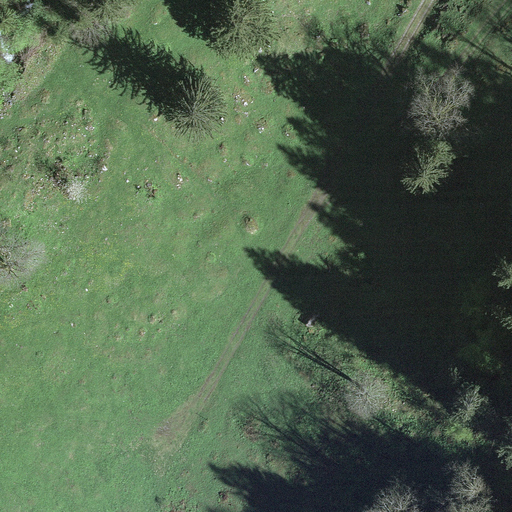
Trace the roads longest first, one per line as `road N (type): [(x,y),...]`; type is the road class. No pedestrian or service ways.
road 1 (track): [(310,212),(511,4)]
road 2 (track): [(310,212),(159,458)]
road 3 (track): [(430,0),(310,212)]
